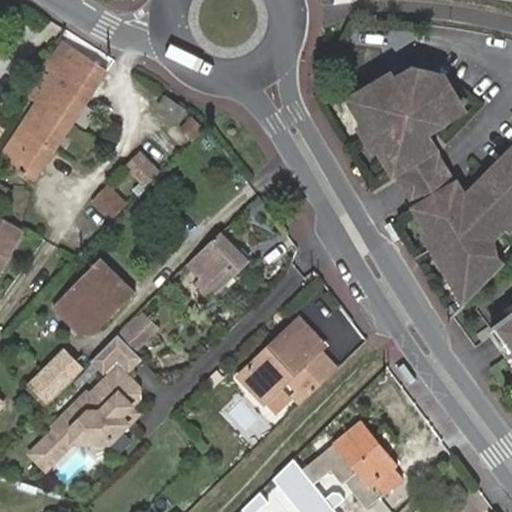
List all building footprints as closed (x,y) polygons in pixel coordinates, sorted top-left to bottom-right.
[(39,102),(2,158),(35,180),(107,72),(63,43),(32,98),(39,102)] [(391,71),(374,82),(347,99),(351,105),(363,126),(372,127),(381,140),(377,149),(393,174),(438,148),(428,132),(449,119),(442,108),(456,99),(441,75),(412,67),(410,69),(408,81),(400,86),(395,79),(391,71)] [(410,69),(395,79),(400,86),(408,81),(410,69)] [(185,109),(165,97),(159,106),(179,118),(185,109)] [(193,119),(186,127),(196,135),(204,127),(193,119)] [(372,127),(363,126),(377,149),(381,140),(372,127)] [(455,289),(465,304),(483,286),(505,264),(490,249),(486,241),(504,222),(502,220),(511,210),(511,145),(486,170),(494,176),(470,201),(464,192),(455,181),(413,206),(430,232),(438,234),(464,279),(455,289)] [(393,174),(413,206),(455,181),(438,148),(393,174)] [(140,153),(128,166),(147,184),(160,171),(140,153)] [(486,170),(464,192),(470,201),(494,176),(486,170)] [(0,180),(0,197),(3,198),(8,184),(0,180)] [(110,187),(96,201),(113,218),(127,204),(110,187)] [(502,220),(504,222),(510,229),(511,226),(511,210),(502,220)] [(0,218),(0,271),(3,273),(24,231),(0,218)] [(402,237),(391,220),(385,224),(396,241),(402,237)] [(248,261),(221,232),(190,263),(205,278),(199,284),(212,296),(248,261)] [(424,237),(455,289),(464,279),(438,234),(430,232),(424,237)] [(101,259),(61,299),(53,307),(81,334),(97,334),(137,292),(101,259)] [(511,309),(490,331),(508,355),(511,352),(511,353),(511,309)] [(152,331),(137,316),(120,333),(135,348),(152,331)] [(309,398),(339,369),(319,349),(325,344),(300,317),(240,376),(265,402),(290,378),(309,398)] [(141,357),(119,334),(94,359),(105,369),(119,355),(130,367),(141,357)] [(32,383),(50,402),(83,370),(63,351),(32,383)] [(417,377),(406,360),(400,365),(411,381),(417,377)] [(140,387),(119,367),(91,395),(91,410),(75,426),(60,426),(32,453),(47,468),(75,441),(111,441),(129,423),(122,416),(132,406),(140,398),(140,387)] [(75,426),(91,410),(91,395),(88,393),(57,424),(60,426),(75,426)] [(129,423),(139,413),(132,406),(122,416),(129,423)] [(363,422),(305,470),(315,482),(331,468),(343,481),(345,479),(369,506),(402,478),(394,467),(398,464),(363,422)] [(316,511),(302,497),(287,510),(288,511),(316,511)]
